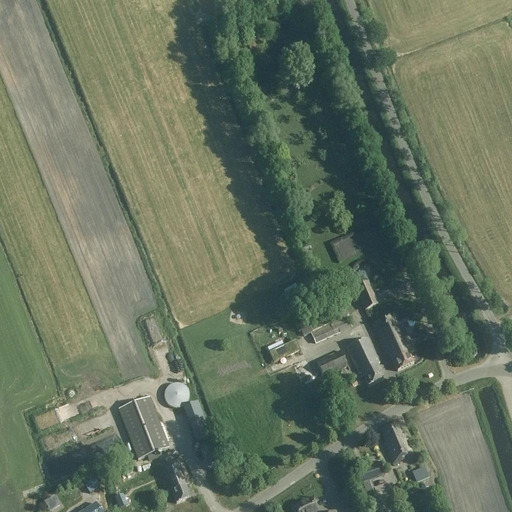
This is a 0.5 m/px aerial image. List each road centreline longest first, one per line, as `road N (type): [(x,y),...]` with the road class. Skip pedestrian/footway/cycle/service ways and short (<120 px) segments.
road 1 (unclassified): [(505,370),(495,326),(421,188),(347,0)]
road 2 (tertiary): [(242,511),(412,400),(469,375),(505,370)]
